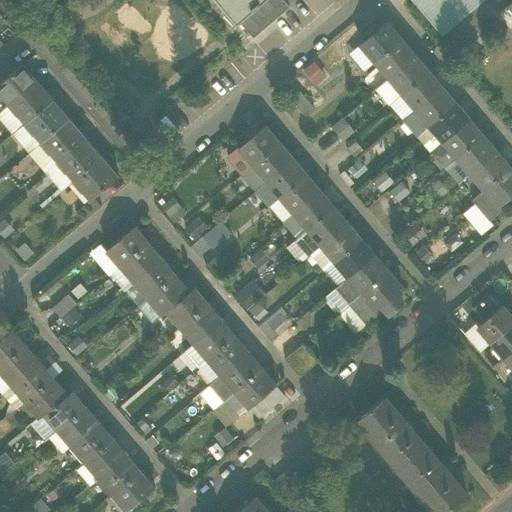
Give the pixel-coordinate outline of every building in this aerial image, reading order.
[(218,0),(237,22),(247,13),(256,5),(262,0),(218,0)] [(271,23),(281,15),(268,0),(262,0),(256,5),(271,23)] [(281,0),(268,0),(281,15),(288,8),(281,0)] [(410,0),(426,18),(437,9),(429,0),(410,0)] [(429,0),(437,9),(447,0),(446,0),(429,0)] [(451,26),(461,17),(447,0),(437,9),(451,26)] [(461,17),(470,10),(461,0),(447,0),(461,17)] [(461,0),(470,10),(480,1),(479,0),(461,0)] [(262,30),(271,23),(256,5),(247,13),(262,30)] [(441,35),(451,26),(437,9),(426,18),(441,35)] [(252,39),(262,30),(247,13),(237,22),(252,39)] [(456,157),(459,161),(470,173),(483,189),(486,193),(498,207),(499,206),(511,195),(511,169),(510,167),(496,151),(483,135),(469,119),(456,103),(442,87),(428,71),(415,55),(401,39),(386,22),(360,45),(374,62),(388,78),(401,94),(415,110),(426,122),(429,126),(442,142),(456,157)] [(0,110),(0,111),(9,103),(33,82),(19,66),(0,82),(0,110)] [(375,88),(389,104),(401,94),(388,78),(375,88)] [(50,102),(33,82),(9,103),(25,122),(50,102)] [(290,99),(305,117),(315,109),(300,91),(290,99)] [(401,94),(389,104),(402,120),(415,110),(401,94)] [(66,121),(50,102),(25,122),(42,141),(66,121)] [(0,119),(12,133),(25,122),(9,103),(0,111),(0,119)] [(415,110),(402,120),(413,133),(426,122),(415,110)] [(355,131),(342,116),(331,126),(343,141),(355,131)] [(82,140),(66,121),(42,141),(58,160),(82,140)] [(25,122),(12,133),(29,153),(42,141),(25,122)] [(416,136),(429,126),(426,122),(413,133),(416,136)] [(250,162),(253,165),(278,143),(279,143),(265,126),(238,148),(238,149),(229,156),(240,170),(250,162)] [(430,152),(442,142),(429,126),(416,136),(430,152)] [(98,159),(82,140),(58,160),(74,179),(98,159)] [(45,171),(58,160),(42,141),(29,153),(45,171)] [(442,142),(430,152),(443,168),(445,166),(456,157),(442,142)] [(256,190),(266,181),(292,159),(278,143),(253,165),(256,169),(246,178),(256,190)] [(459,161),(456,157),(445,166),(449,170),(459,161)] [(116,179),(98,159),(74,179),(92,200),(93,199),(116,179)] [(266,181),(280,198),(305,176),(292,159),(266,181)] [(58,160),(45,171),(61,191),(74,179),(58,160)] [(459,182),(470,173),(459,161),(449,170),(459,182)] [(243,174),(253,165),(250,162),(240,170),(243,174)] [(253,165),(243,174),(246,178),(256,169),(253,165)] [(394,182),(385,171),(372,182),(382,193),(394,182)] [(280,198),(293,214),(319,191),(305,176),(280,198)] [(448,191),(438,180),(426,190),(436,202),(448,191)] [(266,181),(256,190),(255,191),(268,207),(269,206),(280,198),(266,181)] [(410,192),(401,182),(390,192),(398,202),(410,192)] [(333,207),(319,191),(293,214),(283,222),(294,235),(304,226),(306,229),(333,207)] [(474,203),(489,220),(502,209),(499,206),(498,207),(486,193),(474,203)] [(186,214),(174,198),(161,207),(173,223),(186,214)] [(293,214),(280,198),(269,206),(283,222),(293,214)] [(77,213),(84,222),(101,207),(93,199),(92,200),(77,213)] [(489,220),(474,203),(462,213),(481,235),(493,225),(489,220)] [(242,206),(222,221),(230,231),(249,216),(242,206)] [(346,224),(333,207),(306,229),(310,233),(320,246),(334,261),(360,239),(346,224)] [(198,216),(184,228),(194,240),(208,229),(198,216)] [(297,238),(306,229),(304,226),(294,235),(297,238)] [(107,250),(121,266),(147,244),(133,227),(107,250)] [(306,229),(297,238),(296,238),(299,242),(310,233),(306,229)] [(211,233),(197,245),(205,255),(220,243),(211,233)] [(299,242),(310,254),(320,246),(310,233),(299,242)] [(299,242),(296,238),(286,247),(299,263),(310,254),(299,242)] [(373,255),(360,239),(334,261),(347,277),(373,255)] [(121,266),(135,282),(161,260),(147,244),(121,266)] [(323,270),(334,261),(320,246),(310,254),(323,270)] [(121,266),(107,250),(95,260),(109,277),(111,276),(121,266)] [(387,271),(373,255),(347,277),(361,293),(387,271)] [(135,282),(148,298),(174,276),(161,260),(135,282)] [(337,286),(347,277),(334,261),(323,270),(337,286)] [(121,266),(111,276),(124,291),(135,282),(121,266)] [(388,270),(387,271),(361,293),(364,297),(376,311),(377,310),(382,305),(396,294),(403,288),(388,270)] [(167,311),(188,292),(180,283),(174,276),(148,298),(162,315),(167,311)] [(347,277),(337,286),(335,288),(348,304),(361,293),(347,277)] [(267,311),(257,300),(265,292),(252,278),(234,294),(258,320),(267,311)] [(184,280),(180,283),(188,292),(193,288),(194,287),(188,280),(184,280)] [(167,311),(181,327),(207,305),(193,288),(188,292),(167,311)] [(338,313),(348,304),(335,288),(325,296),(338,313)] [(364,297),(361,293),(348,304),(338,313),(356,334),(367,324),(353,307),(364,297)] [(53,308),(61,317),(78,303),(70,294),(53,308)] [(402,301),(396,294),(382,305),(388,313),(402,301)] [(473,308),(483,321),(500,307),(489,295),(473,308)] [(380,314),(377,310),(376,311),(364,297),(353,307),(367,324),(380,314)] [(162,315),(148,298),(137,307),(152,323),(162,315)] [(181,327),(195,343),(221,321),(207,305),(181,327)] [(488,340),(491,342),(511,323),(511,317),(501,305),(500,307),(483,321),(477,326),(488,340)] [(293,324),(279,308),(263,322),(276,338),(286,329),(293,324)] [(195,343),(208,359),(234,337),(221,321),(195,343)] [(511,323),(491,342),(504,357),(511,350),(511,323)] [(488,340),(477,326),(475,324),(464,333),(477,349),(488,340)] [(300,345),(286,329),(276,338),(271,343),(285,359),(300,345)] [(0,367),(25,347),(11,330),(0,339),(0,367)] [(208,359),(222,375),(248,353),(234,337),(208,359)] [(208,359),(195,343),(184,352),(198,368),(208,359)] [(285,359),(300,377),(318,361),(303,343),(300,345),(285,359)] [(0,367),(0,370),(12,385),(39,363),(25,347),(0,367)] [(248,353),(222,375),(235,391),(261,369),(248,353)] [(51,359),(42,367),(48,374),(57,366),(51,359)] [(222,375),(208,359),(198,368),(212,384),(222,375)] [(12,385),(25,401),(52,379),(48,374),(42,367),(39,363),(12,385)] [(275,385),(261,369),(235,391),(250,407),(275,385)] [(0,370),(0,392),(1,393),(12,385),(0,370)] [(234,392),(235,391),(222,375),(212,384),(210,385),(223,401),(224,400),(234,392)] [(39,417),(44,413),(66,396),(52,379),(25,401),(39,417)] [(25,401),(12,385),(1,393),(14,409),(25,401)] [(223,401),(210,385),(199,394),(213,409),(223,401)] [(250,407),(259,418),(285,396),(276,385),(275,385),(250,407)] [(44,413),(58,430),(85,408),(71,391),(66,396),(44,413)] [(234,392),(224,400),(238,417),(250,407),(235,391),(234,392)] [(356,421),(398,471),(427,446),(385,396),(356,421)] [(224,400),(223,401),(213,409),(212,410),(227,427),(238,417),(224,400)] [(99,424),(85,408),(58,430),(72,446),(99,424)] [(44,413),(39,417),(30,424),(44,441),(58,430),(44,413)] [(112,440),(99,424),(72,446),(85,462),(112,440)] [(277,482),(292,499),(348,452),(333,434),(277,482)] [(126,456),(112,440),(85,462),(99,478),(126,456)] [(445,511),(467,494),(427,446),(398,471),(432,511),(445,511)] [(5,455),(0,458),(0,475),(13,465),(5,455)] [(139,472),(126,456),(99,478),(112,494),(139,472)] [(99,478),(85,462),(75,470),(89,485),(99,478)] [(154,488),(139,472),(112,494),(127,511),(154,488)] [(23,511),(22,511),(45,511),(51,508),(42,497),(23,511)] [(237,511),(267,511),(255,497),(237,511)]
